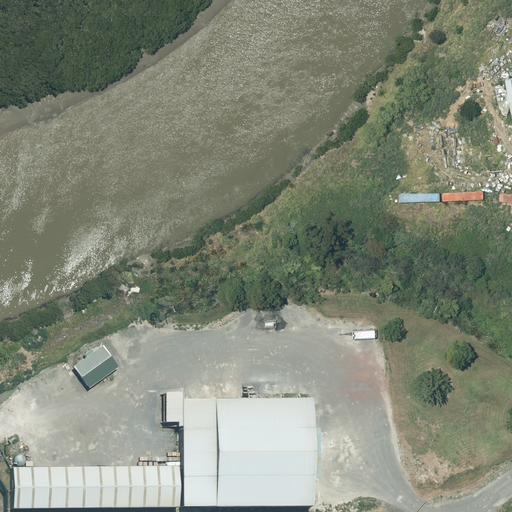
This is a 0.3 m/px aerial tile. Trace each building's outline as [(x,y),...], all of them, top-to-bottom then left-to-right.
[(484,190),(444,191),(445,199),(484,198),(484,190)] [(441,192),(400,191),(400,199),(441,200),(441,192)] [(88,356),(75,365),(91,387),(120,365),(104,344),(95,351),(92,348),(85,353),(88,356)] [(185,419),(186,504),(316,503),(316,473),(322,473),(322,425),(316,425),(315,396),(185,397),(185,390),(166,390),(166,419),(185,419)] [(181,465),(15,466),(16,506),(181,505),(181,465)]
